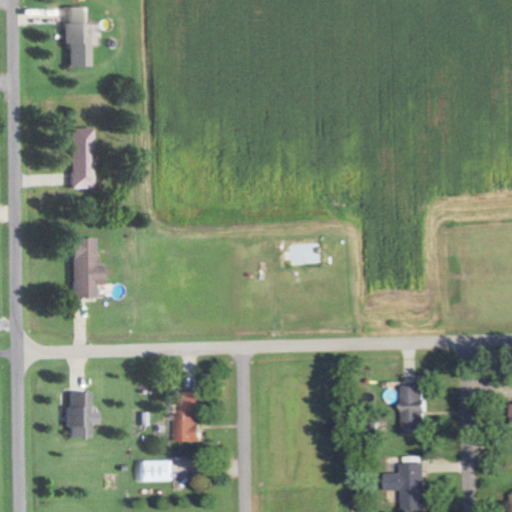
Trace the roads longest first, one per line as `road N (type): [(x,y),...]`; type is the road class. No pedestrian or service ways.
road 1 (residential): [(17,511),(11,0)]
road 2 (residential): [(15,350),(511,337)]
road 3 (residential): [(466,511),(465,339)]
road 4 (residential): [(242,511),(239,345)]
